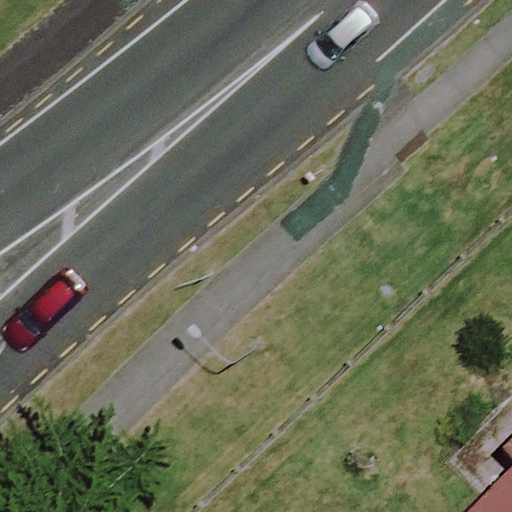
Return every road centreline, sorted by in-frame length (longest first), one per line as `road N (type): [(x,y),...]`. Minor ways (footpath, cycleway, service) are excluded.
road 1 (tertiary): [(100,201),(325,0)]
road 2 (tertiary): [(100,201),(0,332)]
